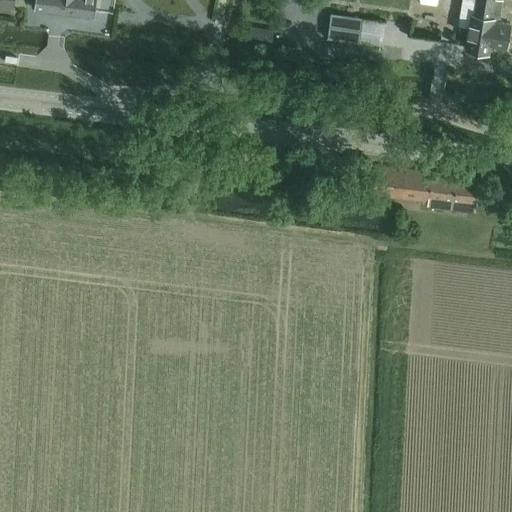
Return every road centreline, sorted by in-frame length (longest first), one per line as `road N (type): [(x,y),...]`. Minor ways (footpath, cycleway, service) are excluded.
road 1 (secondary): [(511,162),(0,98)]
road 2 (track): [(195,165),(188,222),(511,263)]
road 3 (track): [(304,137),(258,161),(224,166),(0,143)]
